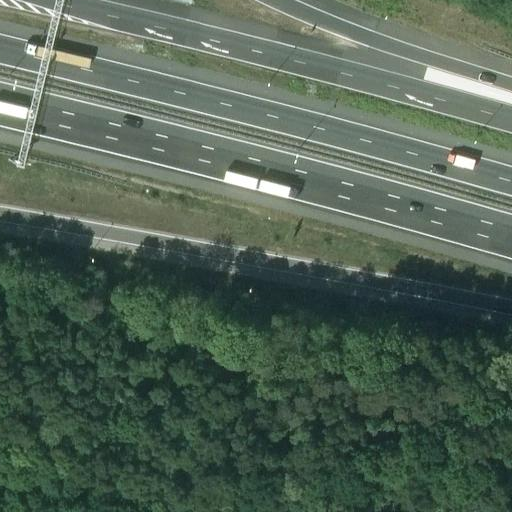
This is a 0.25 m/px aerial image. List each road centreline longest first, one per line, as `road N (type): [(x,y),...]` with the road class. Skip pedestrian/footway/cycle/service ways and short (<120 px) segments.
road 1 (motorway): [(511,181),(0,43)]
road 2 (motorway): [(0,108),(511,239)]
road 3 (motorway): [(0,218),(511,312)]
road 4 (motorway): [(511,121),(47,0)]
road 5 (motorway): [(511,86),(289,0)]
